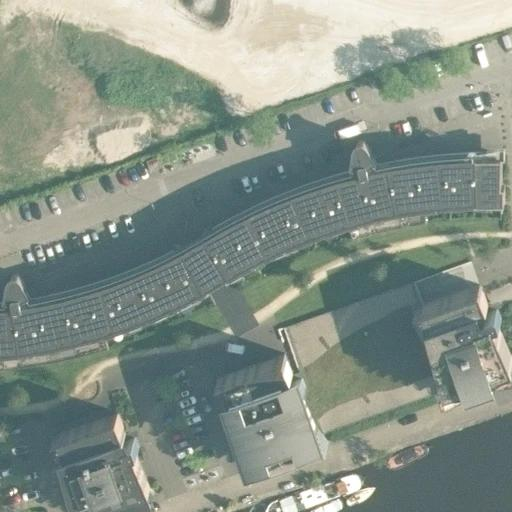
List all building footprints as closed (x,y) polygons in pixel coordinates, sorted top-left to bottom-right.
[(500,218),(501,202),(501,155),(472,155),(444,157),(417,160),(407,162),(406,157),(388,160),(378,162),(365,142),(364,141),(363,140),(361,140),(359,140),(358,141),(357,141),(356,142),(356,143),(356,144),(352,168),(342,171),(343,176),(334,178),(307,187),(281,197),(256,208),(231,221),(206,236),(185,248),(161,260),(137,270),(113,279),(89,287),(82,289),(81,285),(63,289),(39,295),(31,296),(20,275),(19,274),(18,274),(18,273),(16,273),(15,273),(13,273),(12,274),(11,275),(10,276),(6,300),(0,300),(0,368),(23,366),(51,361),(79,355),(108,347),(103,330),(130,321),(156,311),(181,299),(203,288),(253,259),(276,248),(300,237),(323,228),(346,221),(351,239),(376,232),(400,227),(426,222),(424,204),(450,201),(475,200),(498,199),(498,218),(500,218)] [(146,160),(150,171),(161,167),(157,156),(146,160)] [(227,374),(250,458),(324,432),(451,389),(511,367),(511,360),(495,320),(500,318),(496,307),(491,309),(480,284),(423,305),(414,281),(283,327),(284,328),(289,326),(303,376),(296,377),(284,355),(285,354),(284,353),(217,377),(217,378),(227,374)] [(59,432),(81,511),(97,511),(103,510),(102,508),(116,500),(131,498),(132,500),(152,493),(133,447),(139,445),(134,434),(128,437),(117,412),(59,432)] [(264,511),(295,511),(365,487),(358,467),(261,502),(264,511)]
